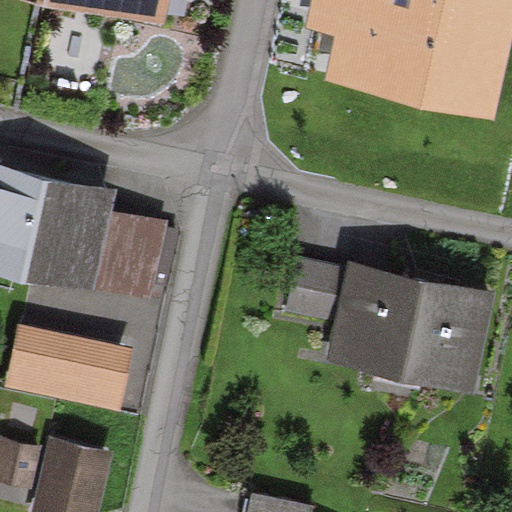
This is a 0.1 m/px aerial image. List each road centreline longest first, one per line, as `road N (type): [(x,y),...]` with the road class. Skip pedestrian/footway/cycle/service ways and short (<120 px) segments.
road 1 (residential): [(148,511),(214,168)]
road 2 (residential): [(511,232),(214,168)]
road 3 (residential): [(214,168),(0,122)]
road 4 (residential): [(250,0),(214,168)]
